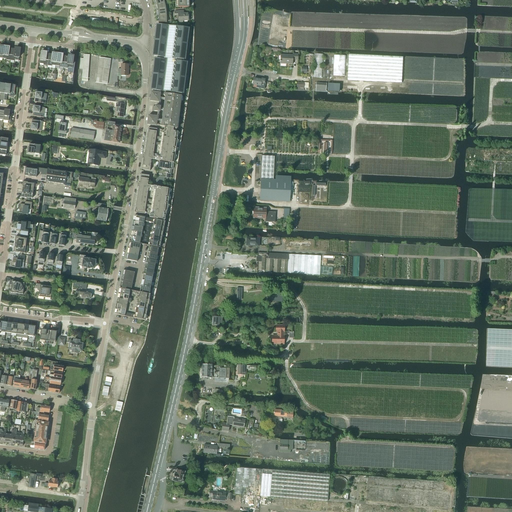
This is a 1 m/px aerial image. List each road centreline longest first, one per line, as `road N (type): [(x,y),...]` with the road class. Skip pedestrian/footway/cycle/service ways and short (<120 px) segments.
road 1 (primary): [(157,466),(241,46)]
road 2 (tertiary): [(120,252),(146,92),(142,49)]
